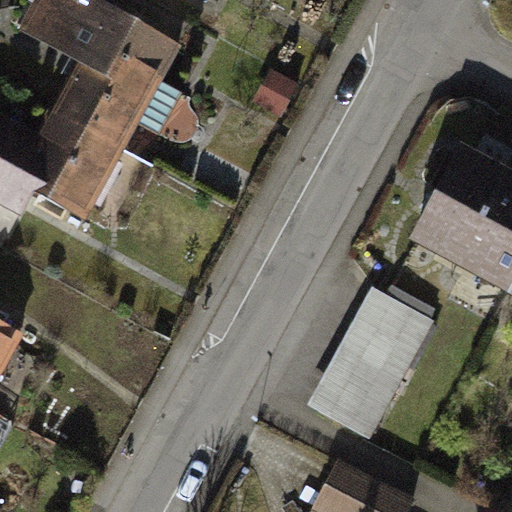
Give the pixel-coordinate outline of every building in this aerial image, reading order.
[(190,51),(82,0),(53,0),(38,33),(105,64),(66,145),(0,114),(0,178),(106,229),(190,51)] [(511,193),(470,172),(435,239),(511,279),(511,193)] [(378,295),(323,411),(385,441),(441,325),(378,295)] [(0,321),(0,390),(27,334),(0,321)] [(403,511),(331,473),(309,511),(403,511)]
